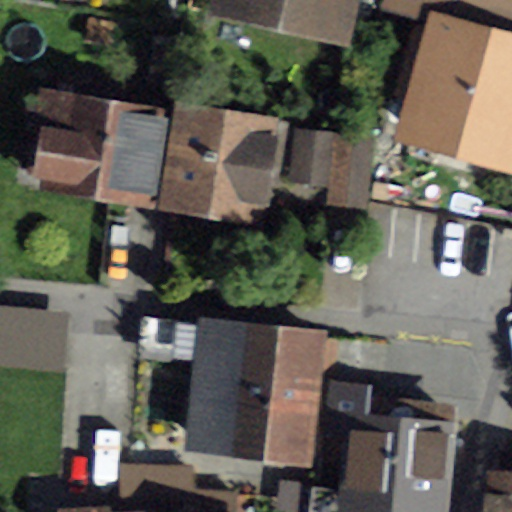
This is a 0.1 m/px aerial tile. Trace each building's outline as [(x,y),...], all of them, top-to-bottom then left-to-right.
[(335,24),(340,0),(227,0),(228,0),(335,24)] [(509,0),(395,0),(392,10),(498,39),(509,0)] [(421,53),(403,123),(511,153),(511,44),(434,22),(426,54),(421,53)] [(29,97),(17,169),(150,191),(162,121),(158,120),(161,100),(76,86),(74,96),(60,94),(58,102),(29,97)] [(179,107),(164,194),(246,207),(252,171),(271,174),(279,124),(179,107)] [(299,131),(294,172),(326,176),(331,135),(299,131)] [(338,136),(332,196),(362,199),(368,139),(338,136)] [(192,438),(318,453),(330,368),(318,366),(321,339),(208,326),(199,319),(144,313),(142,333),(207,341),(205,353),(202,353),(192,438)] [(0,316),(0,359),(54,361),(55,318),(0,316)] [(349,384),(342,488),(314,487),(310,511),(364,511),(366,502),(427,508),(437,408),(367,401),(368,387),(349,384)] [(511,511),(511,453),(502,453),(500,511),(511,511)] [(128,467),(126,491),(186,493),(189,492),(190,470),(128,467)] [(189,492),(186,493),(126,491),(123,511),(237,511),(237,494),(189,492)]
